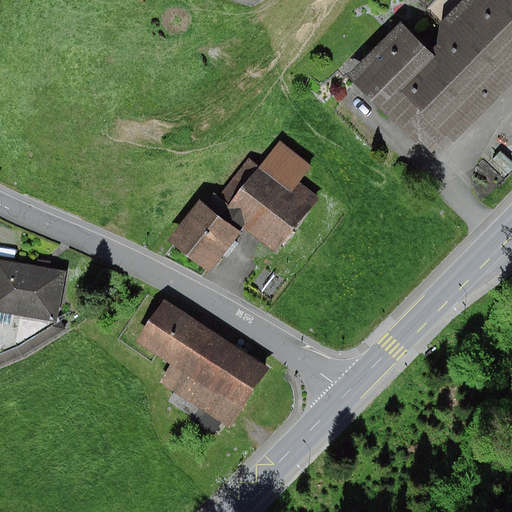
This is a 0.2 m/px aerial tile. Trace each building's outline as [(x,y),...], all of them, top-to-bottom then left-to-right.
[(511,86),(511,0),(463,0),(423,42),(402,22),(349,77),(417,143),(419,140),(432,153),(448,137),(456,144),(511,86)] [(280,140),(230,205),(214,193),(206,204),(201,201),(170,240),(211,273),(245,229),(277,254),(320,199),(301,184),(314,167),(280,140)] [(0,259),(0,312),(14,315),(58,323),(67,272),(0,259)] [(270,369),(165,300),(138,342),(173,365),(161,383),(175,392),(169,402),(194,418),(200,409),(231,429),(270,369)] [(14,315),(0,312),(0,365),(24,356),(67,330),(62,322),(20,347),(0,354),(0,349),(0,323),(12,326),(14,315)]
